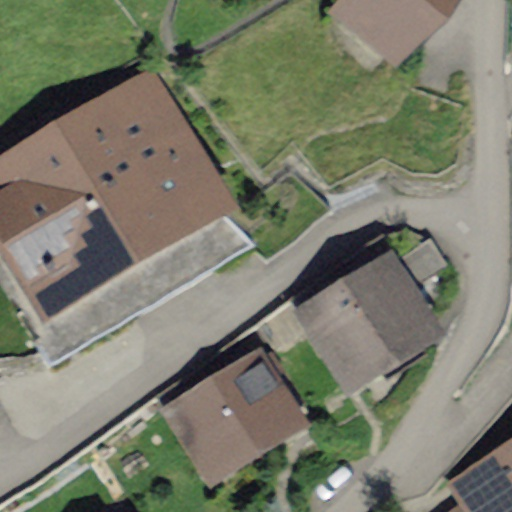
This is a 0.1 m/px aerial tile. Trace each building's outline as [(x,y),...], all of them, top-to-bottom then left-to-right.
[(360,0),(344,19),(399,66),(455,0),(360,0)] [(155,86),(0,176),(0,245),(9,240),(53,314),(229,211),(155,86)] [(380,266),(287,322),(330,394),(423,338),(380,266)] [(254,364),(154,417),(195,494),(295,441),(254,364)] [(511,511),(511,458),(427,507),(429,511),(511,511)]
